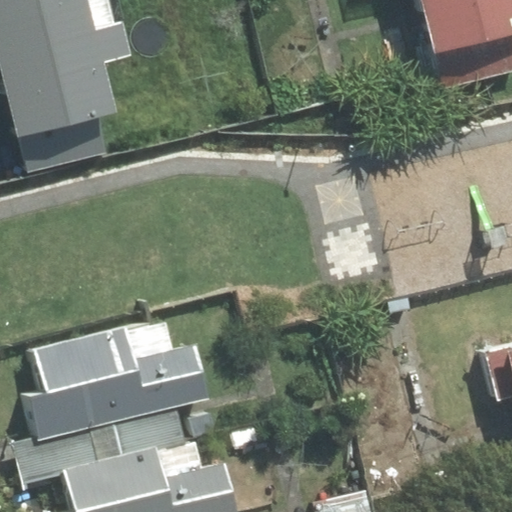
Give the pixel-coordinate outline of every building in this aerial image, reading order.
[(90,34),(63,41),(52,0),(0,0),(0,150),(85,130),(72,79),(99,72),(90,34)] [(385,0),(402,63),(494,39),(483,0),(385,0)] [(503,74),(494,39),(414,60),(423,96),(503,74)] [(161,316),(32,349),(43,392),(31,395),(42,436),(14,443),(24,482),(64,472),(73,511),(238,511),(226,462),(200,468),(194,443),(186,445),(177,407),(210,399),(195,340),(169,346),(161,316)] [(509,511),(511,511),(511,345),(469,356),(497,466),(509,511)]
